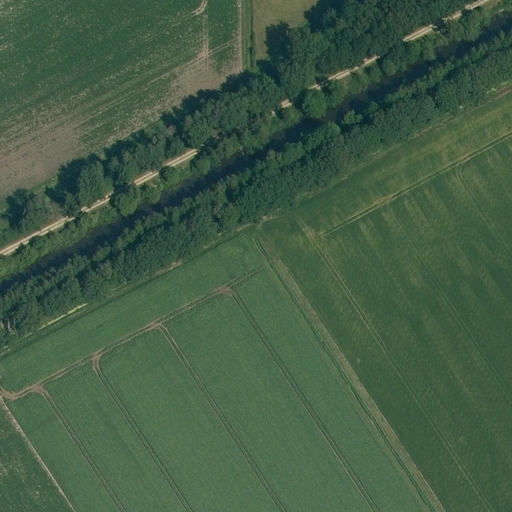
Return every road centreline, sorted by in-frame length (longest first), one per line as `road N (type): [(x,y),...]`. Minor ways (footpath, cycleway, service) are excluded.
road 1 (track): [(0,328),(511,61)]
road 2 (track): [(481,0),(0,255)]
